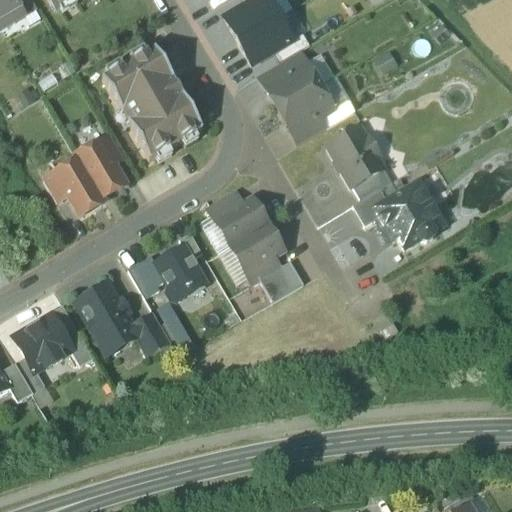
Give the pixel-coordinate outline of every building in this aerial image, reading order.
[(11,0),(0,0),(0,33),(0,34),(35,14),(32,10),(21,16),(11,0)] [(32,10),(26,0),(11,0),(21,16),(32,10)] [(45,0),(54,14),(77,0),(45,0)] [(223,22),(237,46),(278,21),(264,0),(259,0),(243,10),(223,22)] [(238,0),(237,0),(243,10),(259,0),(238,0)] [(292,45),(278,21),(237,46),(251,70),(271,58),(292,45)] [(292,45),(271,58),(277,69),(285,64),(309,50),(302,39),(292,45)] [(153,52),(100,83),(148,164),(201,133),(153,52)] [(277,69),(258,80),(264,91),(292,75),(285,64),(277,69)] [(264,91),(263,92),(277,115),(318,91),(305,67),(292,75),(264,91)] [(318,91),(277,115),(291,138),(292,138),(319,122),(332,114),(318,91)] [(319,122),(292,138),(298,149),(326,133),(319,122)] [(369,143),(365,145),(358,132),(348,138),(339,136),(336,145),(326,151),(351,192),(382,174),(382,173),(375,161),(378,159),(369,143)] [(123,163),(109,140),(99,146),(112,169),(123,163)] [(99,146),(74,161),(76,164),(77,164),(100,203),(101,203),(124,189),(112,169),(99,146)] [(76,164),(52,178),(66,201),(78,221),(103,206),(101,203),(100,203),(77,164),(76,164)] [(382,174),(351,192),(359,206),(379,195),(390,188),(382,174)] [(52,178),(42,184),(56,207),(66,201),(52,178)] [(385,205),(367,215),(373,226),(379,235),(384,232),(392,245),(396,243),(403,255),(419,245),(425,247),(432,242),(434,237),(435,236),(423,215),(431,211),(416,186),(385,205)] [(379,195),(359,206),(351,211),(363,232),(373,226),(367,215),(385,205),(379,195)] [(234,198),(207,214),(214,227),(241,210),(234,198)] [(241,210),(214,227),(229,252),(267,229),(251,203),(241,210)] [(267,229),(229,252),(244,277),(271,261),(272,261),(282,255),(267,229)] [(201,259),(189,238),(177,245),(182,251),(183,251),(191,265),(201,259)] [(182,251),(153,268),(166,290),(165,296),(169,303),(177,305),(184,301),(186,296),(203,286),(191,265),(183,251),(182,251)] [(271,261),(244,277),(251,289),(258,285),(279,273),(272,261),(271,261)] [(279,273),(258,285),(272,308),(303,289),(289,266),(279,273)] [(121,305),(117,308),(106,289),(99,293),(96,291),(92,293),(92,297),(88,299),(84,298),(81,300),(81,304),(74,308),(101,354),(118,344),(121,349),(125,350),(134,345),(138,342),(131,330),(124,319),(128,316),(121,305)] [(151,318),(131,330),(138,342),(134,345),(145,363),(169,349),(151,318)] [(62,340),(50,319),(12,342),(24,362),(32,377),(34,376),(43,370),(45,373),(61,363),(60,361),(69,355),(71,354),(62,340)] [(92,364),(74,333),(62,340),(71,354),(69,355),(78,372),(92,364)] [(32,377),(24,362),(14,368),(32,399),(44,392),(34,376),(32,377)] [(14,369),(0,377),(0,378),(9,394),(8,395),(16,408),(31,399),(14,369)] [(0,378),(0,399),(8,395),(9,394),(0,378)] [(464,500),(444,511),(467,511),(468,511),(469,511),(474,510),(468,500),(464,500)]
